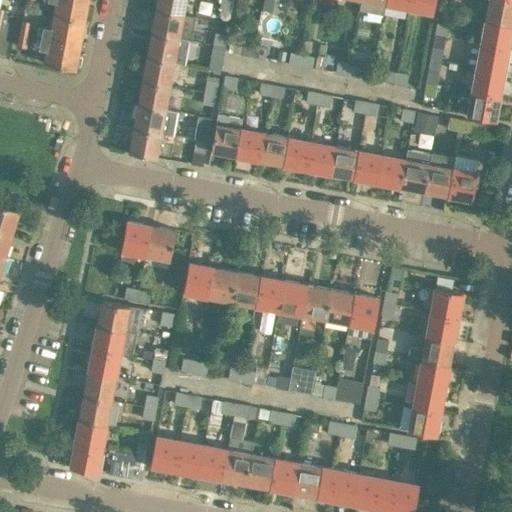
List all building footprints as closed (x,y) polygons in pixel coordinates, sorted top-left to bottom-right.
[(83,19),(86,0),(50,0),(55,1),(53,13),(83,19)] [(156,0),(155,10),(183,15),(185,0),(156,0)] [(220,0),(218,9),(230,11),(231,0),(220,0)] [(385,0),(385,4),(409,8),(410,0),(385,0)] [(410,0),(409,8),(433,13),(435,0),(410,0)] [(487,0),(484,20),(511,25),(511,22),(511,0),(508,0),(487,0)] [(195,17),(183,15),(155,10),(150,33),(188,40),(190,41),(195,17)] [(79,43),(83,19),(53,13),(50,26),(37,24),(35,35),(79,43)] [(20,19),(18,32),(28,34),(30,21),(20,19)] [(480,43),(507,49),(511,25),(484,20),(480,43)] [(435,22),(433,35),(445,37),(447,24),(435,22)] [(28,34),(18,32),(15,45),(26,47),(28,34)] [(212,45),(223,47),(226,34),(214,32),(212,45)] [(188,40),(150,33),(146,57),(174,62),(184,64),(188,40)] [(74,68),(79,43),(35,35),(32,47),(46,49),(43,63),(74,68)] [(440,60),(445,37),(433,35),(429,58),(440,60)] [(302,50),(310,51),(312,40),(304,39),(302,50)] [(240,54),(253,57),(255,45),(242,42),(240,54)] [(475,67),(503,72),(507,49),(480,43),(475,67)] [(221,61),(223,47),(212,45),(208,68),(220,70),(220,68),(223,69),(224,62),(221,61)] [(266,47),(255,45),(253,57),(264,59),(266,47)] [(324,68),(327,50),(318,48),(314,66),(324,68)] [(287,63),(301,65),(303,54),(289,51),(287,63)] [(313,56),(303,54),(301,65),(311,67),(313,56)] [(142,80),(170,86),(174,62),(146,57),(142,80)] [(429,58),(424,82),(436,84),(440,60),(429,58)] [(334,72),(348,74),(350,62),(336,60),(334,72)] [(361,64),(350,62),(348,74),(359,76),(361,64)] [(406,73),(397,71),(395,83),(417,87),(421,69),(407,66),(406,73)] [(471,90),(498,96),(503,72),(475,67),(471,90)] [(218,81),(220,70),(208,68),(203,92),(215,94),(217,81),(218,81)] [(371,78),(395,83),(397,71),(384,69),(383,70),(374,68),(371,78)] [(235,89),(235,88),(237,76),(224,74),(221,86),(235,89)] [(137,104),(165,109),(170,86),(142,80),(137,104)] [(271,96),(273,84),(260,81),(258,93),(271,96)] [(434,95),(436,84),(424,82),(422,93),(434,95)] [(284,86),(273,84),(271,96),(281,98),(284,86)] [(318,104),(320,92),(307,90),(305,102),(318,104)] [(466,115),(494,120),(498,96),(471,90),(466,115)] [(215,94),(203,92),(201,103),(213,105),(215,94)] [(331,94),(320,92),(318,104),(329,106),(331,94)] [(365,113),(368,101),(354,99),(352,110),(365,113)] [(378,103),(368,101),(365,113),(376,115),(378,103)] [(165,109),(137,104),(133,128),(161,133),(173,135),(178,112),(165,109)] [(400,119),(412,122),(415,110),(401,107),(400,119)] [(413,130),(434,134),(438,114),(417,110),(413,130)] [(199,115),(194,139),(206,141),(210,118),(199,115)] [(460,130),(462,119),(449,116),(446,128),(460,130)] [(472,121),(462,119),(460,130),(471,132),(472,121)] [(211,149),(235,154),(240,127),(216,122),(211,149)] [(264,131),(240,127),(235,154),(259,158),(264,131)] [(161,133),(133,128),(128,152),(156,157),(161,133)] [(282,163),(287,136),(264,131),(259,158),(282,163)] [(302,138),(287,136),(282,163),(306,167),(311,140),(312,133),(303,132),(302,138)] [(204,152),(206,141),(194,139),(192,150),(204,152)] [(329,172),(335,145),(311,140),(306,167),(329,172)] [(358,149),(335,145),(329,172),(353,177),(358,149)] [(376,181),(382,154),(358,149),(353,177),(376,181)] [(202,164),(204,152),(192,150),(190,162),(202,164)] [(405,159),(382,154),(376,181),(400,186),(405,159)] [(476,172),(475,172),(478,159),(455,155),(452,168),(447,195),(471,199),(476,172)] [(424,190),(429,163),(405,159),(400,186),(424,190)] [(452,168),(429,163),(424,190),(447,195),(452,168)] [(0,229),(11,233),(18,209),(0,203),(0,229)] [(145,254),(150,225),(125,220),(120,249),(145,254)] [(175,230),(150,225),(145,254),(169,259),(175,230)] [(0,254),(4,256),(11,233),(0,229),(0,254)] [(207,297),(213,267),(189,263),(183,292),(207,297)] [(231,301),(236,271),(213,267),(207,297),(231,301)] [(254,306),(260,276),(236,271),(231,301),(254,306)] [(278,310),(283,280),(260,276),(254,306),(278,310)] [(301,315),(307,285),(283,280),(278,310),(301,315)] [(325,319),(331,289),(307,285),(301,315),(325,319)] [(123,298),(136,300),(138,288),(125,286),(123,298)] [(151,291),(138,288),(136,300),(148,303),(151,291)] [(434,288),(429,311),(457,317),(462,293),(434,288)] [(349,324),(354,294),(331,289),(325,319),(349,324)] [(382,302),(394,305),(397,292),(384,290),(382,302)] [(373,328),(378,298),(354,294),(349,324),(373,328)] [(101,300),(96,324),(124,330),(124,329),(138,331),(142,308),(101,300)] [(392,316),(394,305),(382,302),(380,314),(392,316)] [(159,323),(170,326),(173,312),(161,310),(159,323)] [(425,335),(453,340),(457,317),(429,311),(425,335)] [(92,348),(119,353),(124,330),(96,324),(92,348)] [(421,359),(449,364),(453,340),(425,335),(423,347),(409,345),(407,355),(421,358),(421,359)] [(375,337),(373,350),(385,352),(388,339),(375,337)] [(152,359),(163,362),(166,349),(154,346),(152,359)] [(87,371),(115,377),(119,353),(92,348),(87,371)] [(383,363),(385,352),(373,350),(371,361),(383,363)] [(193,371),(195,359),(182,357),(180,369),(193,371)] [(161,373),(163,362),(152,359),(150,370),(161,373)] [(208,362),(195,359),(193,371),(206,373),(208,362)] [(416,382),(444,387),(449,364),(421,359),(416,382)] [(227,378),(240,380),(242,368),(229,366),(227,378)] [(255,371),(242,368),(240,380),(253,382),(255,371)] [(83,395),(110,400),(115,377),(87,371),(83,395)] [(274,386),(287,389),(290,377),(276,375),(274,386)] [(302,379),(290,377),(287,389),(300,391),(302,379)] [(338,377),(336,386),(334,398),(358,403),(362,381),(338,377)] [(412,406),(440,411),(444,387),(416,382),(412,406)] [(321,396),(334,398),(336,386),(323,383),(321,396)] [(367,384),(364,397),(376,399),(379,386),(367,384)] [(186,406),(188,393),(175,391),(173,403),(186,406)] [(145,393),(143,406),(155,409),(157,396),(145,393)] [(201,396),(188,393),(186,406),(198,408),(201,396)] [(124,403),(110,400),(83,395),(78,419),(106,424),(108,412),(122,414),(124,403)] [(374,410),(376,399),(364,397),(362,408),(374,410)] [(233,414),(235,403),(235,402),(212,398),(208,419),(216,421),(218,412),(233,414)] [(235,402),(235,403),(233,414),(257,419),(257,417),(259,407),(235,402)] [(142,418),(153,420),(155,409),(143,406),(141,417),(142,418)] [(435,435),(440,411),(412,406),(407,430),(435,435)] [(267,421),(280,423),(282,411),(269,409),(268,419),(267,421)] [(295,414),(282,411),(280,423),(303,427),(305,416),(295,414)] [(74,442),(101,447),(106,424),(78,419),(74,442)] [(340,434),(342,422),(328,420),(326,432),(340,434)] [(356,425),(342,422),(340,434),(353,437),(356,425)] [(187,441),(180,439),(174,469),(198,474),(203,444),(205,432),(189,429),(187,441)] [(400,446),(402,433),(389,431),(386,443),(400,446)] [(416,436),(402,433),(400,446),(414,448),(416,436)] [(150,465),(174,469),(180,439),(155,435),(150,465)] [(229,436),(227,448),(221,478),(245,482),(253,440),(229,436)] [(253,440),(245,482),(268,487),(274,457),(271,456),(273,444),(253,440)] [(134,454),(145,456),(148,443),(136,441),(134,454)] [(69,466),(97,471),(101,447),(74,442),(69,466)] [(221,478),(227,448),(203,444),(198,474),(221,478)] [(144,467),(145,456),(134,454),(132,465),(144,467)] [(298,461),(274,457),(268,487),(292,491),(298,461)] [(292,491),(328,498),(334,468),(298,461),(292,491)] [(357,472),(334,468),(328,498),(352,502),(357,472)] [(394,479),(357,472),(352,502),(388,509),(394,479)] [(412,511),(418,483),(394,479),(388,509),(405,511),(412,511)]
